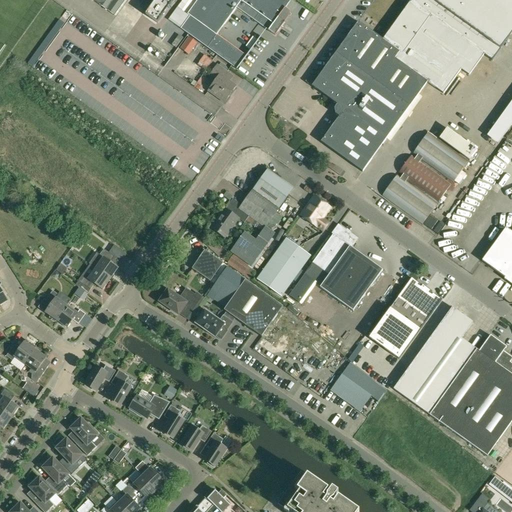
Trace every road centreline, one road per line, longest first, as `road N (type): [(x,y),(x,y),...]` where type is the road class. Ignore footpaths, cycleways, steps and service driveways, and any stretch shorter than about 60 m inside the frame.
road 1 (unclassified): [(124,298),(312,417),(437,511)]
road 2 (residential): [(511,319),(249,126)]
road 3 (residential): [(172,511),(203,473),(64,384)]
road 4 (residential): [(124,298),(249,126)]
road 5 (residential): [(249,126),(337,0)]
